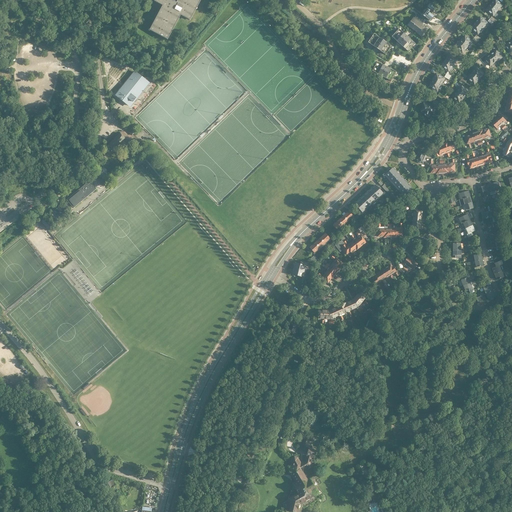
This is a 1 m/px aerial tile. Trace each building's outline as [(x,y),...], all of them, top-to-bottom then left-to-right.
[(179,0),(179,1),(178,0),(176,3),(174,2),(171,0),(154,0),(158,2),(158,3),(162,6),(161,8),(162,9),(161,11),(160,10),(157,16),(158,17),(157,19),(155,18),(151,27),(152,28),(151,31),(166,39),(168,36),(169,36),(173,28),(172,27),(173,25),(174,26),(178,20),(176,19),(177,17),(179,18),(180,15),(188,20),(190,16),(192,17),(196,10),(194,9),(195,7),(197,7),(200,0),(179,0)] [(494,0),(491,5),(498,10),(502,5),(496,0),(494,0)] [(498,10),(491,5),(486,10),(493,15),(498,10)] [(428,7),(423,14),(431,20),(435,15),(430,11),(431,9),(428,7)] [(410,27),(421,36),(424,32),(427,29),(422,26),(422,25),(420,24),(422,22),(422,23),(425,20),(425,19),(420,15),(420,16),(416,20),(410,27)] [(476,23),(482,28),(487,23),(480,17),(476,23)] [(482,28),(476,23),(471,28),(478,34),(482,28)] [(399,29),(391,37),(407,52),(415,44),(399,29)] [(367,43),(385,55),(391,46),(374,34),(367,43)] [(460,41),(467,47),(471,41),(465,36),(460,41)] [(467,47),(460,41),(456,47),(462,52),(467,47)] [(491,55),(496,62),(501,57),(496,51),(491,55)] [(446,60),(453,65),(457,60),(450,55),(446,60)] [(496,62),(491,55),(485,59),(490,66),(496,62)] [(453,65),(446,60),(442,66),(448,71),(453,65)] [(372,71),(391,81),(396,72),(380,64),(377,62),(372,71)] [(472,73),(479,79),(483,73),(477,68),(472,73)] [(148,82),(135,72),(116,95),(129,106),(148,82)] [(479,79),(472,73),(468,79),(474,84),(479,79)] [(433,80),(440,85),(444,78),(436,74),(433,80)] [(461,80),(465,83),(467,80),(463,77),(460,75),(458,77),(461,79),(461,80)] [(440,85),(433,80),(430,87),(437,91),(440,85)] [(457,92),(463,97),(468,92),(461,86),(457,92)] [(463,97),(457,92),(452,97),(459,103),(463,97)] [(422,112),(425,114),(426,116),(428,117),(430,116),(430,115),(434,116),(438,102),(434,100),(433,103),(429,102),(428,105),(424,103),(422,112)] [(496,119),(505,128),(507,127),(503,123),(506,120),(500,115),(496,119)] [(505,128),(496,119),(492,122),(497,128),(500,126),(503,130),(505,128)] [(126,130),(132,135),(135,133),(129,127),(126,130)] [(472,135),(471,135),(473,141),(479,140),(480,141),(477,142),(479,145),(481,145),(480,141),(480,139),(478,132),(471,134),(472,135)] [(106,146),(111,151),(125,138),(120,133),(106,146)] [(449,143),(443,145),(446,152),(452,150),(449,143)] [(446,152),(443,145),(438,147),(440,155),(446,152)] [(511,152),(511,150),(505,148),(500,146),(499,149),(504,151),(503,154),(510,157),(511,152)] [(418,155),(425,158),(427,152),(420,149),(418,155)] [(473,159),(475,167),(481,165),(479,157),(475,158),(475,157),(475,156),(474,153),(472,154),(472,157),(473,157),(473,159)] [(425,158),(418,155),(415,161),(428,165),(429,163),(424,161),(425,158)] [(487,163),(484,155),(479,157),(481,165),(487,163)] [(98,176),(103,178),(107,175),(106,169),(101,168),(97,171),(98,176)] [(382,175),(387,181),(396,172),(394,170),(393,170),(392,169),(393,169),(392,169),(390,171),(389,169),(382,175)] [(400,176),(396,172),(387,181),(391,185),(400,176)] [(404,180),(400,176),(391,185),(395,189),(404,180)] [(407,184),(404,180),(395,189),(398,193),(407,184)] [(67,200),(74,208),(96,189),(90,181),(67,200)] [(411,189),(407,184),(398,193),(402,197),(406,193),(408,191),(410,190),(411,189)] [(377,188),(375,185),(371,189),(379,198),(383,195),(385,193),(379,187),(377,188)] [(490,194),(490,192),(488,185),(482,187),(484,196),(490,194)] [(379,198),(371,189),(367,193),(375,202),(379,198)] [(464,199),(471,196),(469,191),(466,192),(465,189),(459,191),(461,199),(464,199)] [(375,202),(367,193),(363,196),(371,205),(375,202)] [(371,205),(363,196),(359,200),(367,209),(371,205)] [(367,209),(359,200),(355,204),(363,213),(367,209)] [(71,210),(65,202),(54,211),(61,218),(71,210)] [(472,202),(465,204),(467,210),(474,208),(472,202)] [(482,212),(483,219),(493,217),(491,210),(482,212)] [(343,216),(347,221),(353,217),(348,211),(343,216)] [(359,213),(355,217),(359,221),(364,217),(359,213)] [(464,223),(470,219),(468,214),(459,218),(462,223),(463,223),(464,223)] [(40,220),(48,230),(53,225),(45,216),(40,220)] [(337,221),(342,226),(347,221),(343,216),(337,221)] [(473,225),(470,219),(464,223),(466,228),(473,225)] [(342,226),(337,221),(332,225),(337,231),(342,226)] [(473,225),(466,228),(469,234),(476,230),(473,225)] [(367,234),(362,226),(357,229),(363,237),(367,234)] [(356,239),(360,246),(365,242),(360,236),(359,234),(360,234),(357,232),(355,233),(357,236),(358,237),(356,239)] [(487,236),(488,242),(495,241),(494,235),(496,235),(495,232),(489,233),(490,236),(487,236)] [(319,239),(324,244),(329,239),(325,234),(319,239)] [(351,243),(356,249),(361,246),(360,246),(356,239),(353,235),(351,237),(354,241),(351,243)] [(319,239),(314,243),(319,248),(324,244),(319,239)] [(350,251),(346,246),(344,242),(342,240),(335,245),(340,252),(343,250),(346,254),(350,251)] [(495,241),(488,242),(489,248),(493,248),(493,251),(500,249),(501,248),(501,247),(500,246),(496,247),(495,241)] [(319,248),(314,243),(309,248),(314,253),(319,248)] [(356,249),(351,243),(346,246),(350,251),(351,253),(356,249)] [(472,255),(473,261),(482,259),(481,253),(472,255)] [(313,264),(318,260),(314,256),(309,260),(313,264)] [(403,263),(407,267),(413,261),(408,257),(403,263)] [(333,264),(338,268),(342,263),(336,259),(333,264)] [(413,261),(407,267),(412,270),(417,264),(413,261)] [(307,266),(295,263),(295,264),(296,264),(296,265),(294,265),(293,269),(305,272),(307,266)] [(326,273),(331,277),(332,278),(336,273),(329,268),(328,267),(325,265),(323,264),(322,265),(327,269),(326,269),(328,270),(326,273)] [(329,268),(336,273),(339,269),(338,268),(333,264),(329,268)] [(385,268),(390,275),(395,271),(393,266),(392,267),(390,265),(385,268)] [(493,268),(495,274),(502,271),(500,265),(493,268)] [(381,271),(385,277),(390,275),(385,268),(381,271)] [(305,272),(293,269),(292,272),(293,272),(294,272),(293,274),(292,274),(295,275),(295,277),(303,279),(305,272)] [(376,274),(381,280),(385,277),(381,271),(376,274)] [(502,271),(495,274),(497,280),(500,278),(501,281),(507,279),(506,275),(505,272),(503,273),(502,271)] [(331,277),(326,273),(322,278),(320,277),(322,275),(319,273),(316,277),(320,280),(322,278),(327,282),(331,277)] [(381,280),(376,274),(372,276),(373,279),(375,284),(373,286),(376,290),(380,287),(377,283),(381,280)] [(461,280),(463,285),(472,282),(471,280),(469,280),(468,277),(461,280)] [(472,282),(463,285),(465,291),(468,290),(470,294),(475,292),(473,288),(474,288),(472,282)] [(483,288),(486,294),(493,291),(491,285),(487,286),(486,284),(482,286),(483,288)] [(356,296),(362,301),(365,296),(359,291),(356,296)] [(484,295),(486,300),(490,299),(491,300),(493,299),(494,298),(493,297),(495,297),(493,291),(486,294),(484,295)] [(353,300),(361,311),(363,314),(365,313),(363,310),(363,309),(361,307),(360,304),(362,301),(356,296),(353,300)] [(352,300),(347,303),(350,310),(355,308),(357,309),(360,312),(361,311),(353,300),(352,300)] [(347,303),(341,306),(344,313),(348,311),(350,316),(352,315),(351,312),(350,310),(347,303)] [(341,306),(336,308),(339,315),(340,317),(341,320),(342,321),(344,320),(343,319),(342,316),(341,314),(344,313),(341,306)] [(329,311),(330,319),(339,315),(336,308),(329,311)] [(294,457),(292,458),(291,461),(292,464),(288,466),(296,481),(292,483),(298,493),(286,500),(290,508),(290,510),(296,511),(299,511),(301,509),(298,508),(299,503),(318,492),(311,480),(317,476),(315,473),(306,478),(302,472),(303,469),(310,465),(312,459),(314,459),(317,447),(312,446),(312,445),(309,444),(308,443),(309,439),(313,440),(314,437),(300,434),(299,439),(304,440),(301,450),(308,451),(305,461),(301,463),(297,457),(294,457)]
